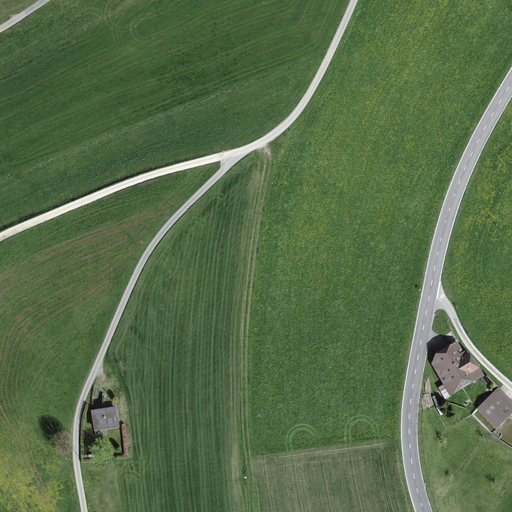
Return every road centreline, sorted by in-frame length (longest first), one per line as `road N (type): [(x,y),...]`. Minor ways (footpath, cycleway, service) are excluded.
road 1 (tertiary): [(422,511),(410,465),(409,404),(437,250),(464,167),(511,81)]
road 2 (unclassified): [(354,0),(310,92),(259,143),(132,181),(0,237)]
